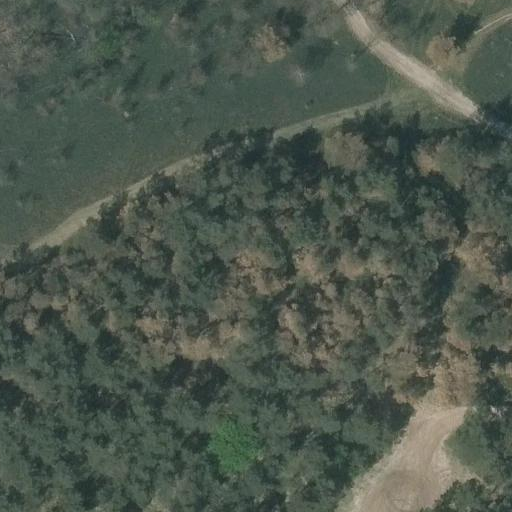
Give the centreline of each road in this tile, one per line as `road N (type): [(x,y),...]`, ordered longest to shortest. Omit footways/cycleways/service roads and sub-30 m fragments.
road 1 (track): [(411,451),(408,411),(392,399),(356,394),(0,397)]
road 2 (track): [(511,134),(454,103),(342,0)]
road 3 (track): [(383,511),(433,415),(511,416)]
